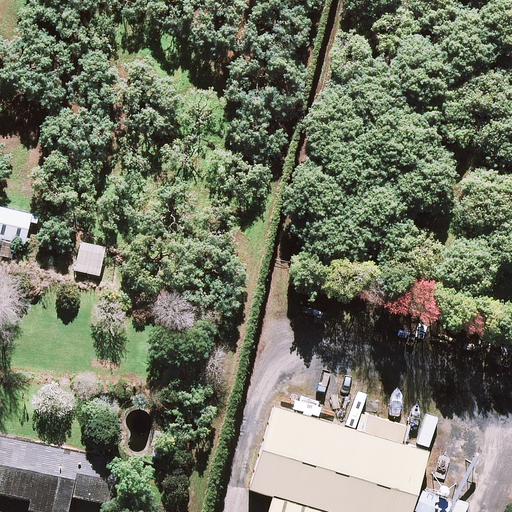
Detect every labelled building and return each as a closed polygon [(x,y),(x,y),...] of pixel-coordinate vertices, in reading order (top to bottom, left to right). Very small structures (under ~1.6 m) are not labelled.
[(39,113),(19,109),(16,129),(35,133),(39,113)] [(30,214),(0,207),(0,237),(23,243),(30,214)] [(16,243),(0,239),(0,256),(12,259),(16,243)] [(116,247),(79,241),(73,275),(109,282),(116,247)] [(55,245),(36,243),(34,262),(53,263),(55,245)] [(405,511),(425,446),(269,399),(245,478),(274,488),(354,511),(405,511)] [(117,460),(0,435),(0,492),(31,499),(29,509),(44,511),(66,511),(70,495),(109,503),(117,460)] [(354,511),(274,488),(266,511),(354,511)]
